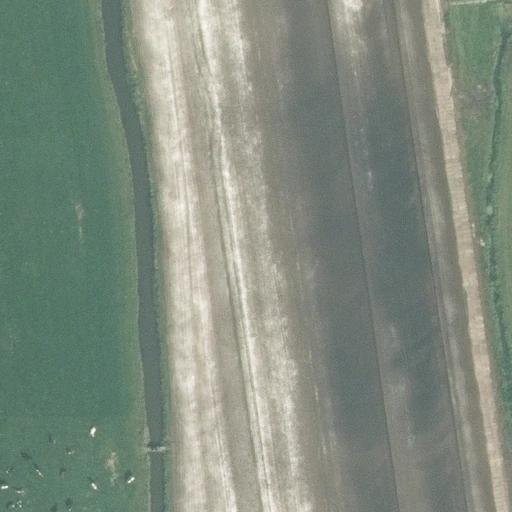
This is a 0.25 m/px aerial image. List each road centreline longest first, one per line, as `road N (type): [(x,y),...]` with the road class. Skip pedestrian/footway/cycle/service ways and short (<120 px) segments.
road 1 (track): [(175,511),(172,312),(135,0)]
road 2 (track): [(503,511),(429,4)]
road 3 (track): [(463,0),(138,26)]
